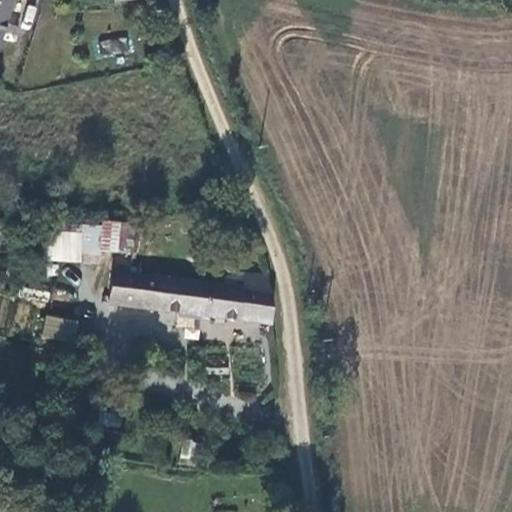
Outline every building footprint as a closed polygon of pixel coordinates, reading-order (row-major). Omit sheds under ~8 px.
[(99,39),(101,61),(132,59),(131,37),(99,39)] [(97,251),(112,253),(115,225),(100,224),(97,251)] [(192,245),(193,225),(180,224),(180,244),(192,245)] [(158,229),(153,227),(147,229),(144,233),(144,238),(147,244),(151,246),(157,244),(161,240),(161,234),(158,229)] [(107,305),(270,327),(272,294),(263,292),(264,277),(240,274),(238,289),(111,272),(107,305)] [(45,316),(41,338),(74,343),(77,321),(45,316)]
